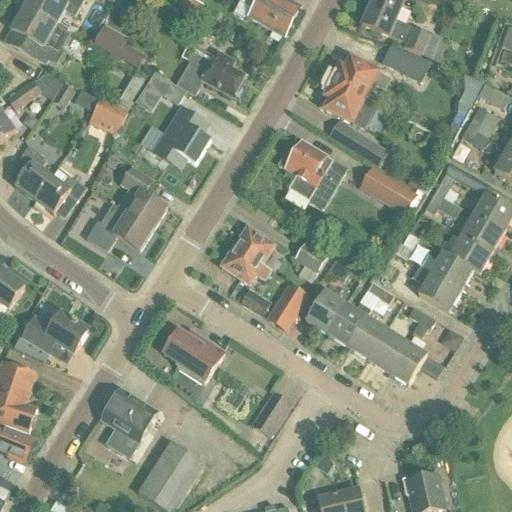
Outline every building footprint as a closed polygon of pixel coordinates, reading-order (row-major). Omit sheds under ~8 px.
[(57,30),(58,27),(65,16),(75,22),(86,1),(83,0),(55,0),(55,1),(53,0),(31,0),(24,13),(57,30)] [(196,25),(205,8),(190,0),(184,0),(176,14),(196,25)] [(303,12),(282,0),(245,0),(242,6),(253,12),(247,21),(285,43),(303,12)] [(454,49),(430,40),(397,25),(404,9),(382,0),(374,0),(362,30),(390,41),(408,48),(406,53),(422,60),(446,70),(454,49)] [(12,35),(5,47),(18,54),(38,65),(47,70),(50,65),(57,69),(65,55),(62,53),(71,37),(68,35),(69,33),(58,27),(57,30),(24,13),(12,35)] [(511,54),(511,32),(509,32),(503,51),(511,54)] [(242,41),(231,35),(227,42),(238,48),(242,41)] [(215,62),(197,52),(190,65),(208,75),(203,85),(234,102),(235,100),(241,100),(244,93),(241,88),(246,79),(232,71),(235,66),(218,57),(215,62)] [(405,78),(411,65),(392,56),(386,69),(405,78)] [(345,66),(335,86),(368,103),(375,88),(386,94),(392,83),(380,78),(381,77),(352,62),(349,68),(345,66)] [(188,96),(178,90),(156,77),(148,91),(162,100),(179,110),(188,96)] [(130,112),(145,86),(131,78),(116,103),(130,112)] [(41,96),(34,86),(21,95),(28,106),(41,96)] [(335,86),(324,108),(329,110),(326,115),(355,130),(356,128),(367,134),(372,123),(369,122),(377,108),(368,103),(335,86)] [(64,114),(76,96),(63,87),(52,104),(53,105),(52,106),(64,114)] [(485,89),(478,101),(488,106),(494,95),(494,94),(485,89)] [(21,95),(7,104),(11,110),(15,115),(28,106),(21,95)] [(117,142),(129,115),(101,103),(89,129),(117,142)] [(160,146),(153,156),(180,174),(187,163),(196,169),(211,145),(202,139),(208,129),(182,112),(160,146)] [(468,133),(477,138),(484,127),(484,126),(489,117),(480,112),(475,121),(468,133)] [(3,116),(0,118),(0,147),(17,137),(3,116)] [(338,126),(329,141),(380,171),(380,170),(389,158),(389,157),(338,126)] [(471,149),(477,138),(468,133),(462,143),(471,149)] [(301,145),(284,173),(297,181),(296,183),(290,194),(323,214),(348,174),(328,162),(301,145)] [(35,204),(53,179),(43,172),(49,163),(30,150),(23,159),(33,166),(16,191),(35,204)] [(511,185),(511,158),(506,155),(494,176),(511,185)] [(110,161),(105,170),(113,175),(118,166),(110,161)] [(474,221),(505,238),(511,226),(511,213),(487,199),(492,191),(452,168),(435,198),(444,203),(455,185),(485,202),(474,221)] [(416,197),(372,171),(360,193),(406,221),(407,218),(413,222),(427,200),(417,195),(416,197)] [(53,179),(35,204),(55,218),(69,198),(78,205),(87,193),(58,172),(53,179)] [(132,193),(120,213),(155,236),(169,213),(152,202),(146,198),(154,186),(154,185),(133,172),(123,188),(132,193)] [(412,181),(408,188),(419,194),(424,186),(425,185),(426,182),(420,178),(412,181)] [(438,214),(444,203),(435,198),(428,209),(438,214)] [(99,225),(89,242),(109,255),(118,242),(123,246),(141,257),(155,236),(120,213),(118,215),(112,211),(102,227),(99,225)] [(493,259),(505,238),(474,221),(462,241),(493,259)] [(409,238),(419,243),(425,233),(416,227),(409,238)] [(236,252),(272,277),(273,275),(265,270),(278,252),(249,232),(243,240),(244,243),(241,243),(238,248),(238,251),(236,251),(236,252)] [(412,255),(419,243),(409,238),(403,249),(412,255)] [(482,279),(493,259),(462,241),(451,262),(475,276),(482,279)] [(357,271),(374,267),(369,243),(351,247),(357,271)] [(317,279),(329,260),(306,246),(295,264),(317,279)] [(265,287),(272,277),(236,252),(236,255),(233,255),(230,260),(230,263),(227,264),(222,272),(251,292),(257,282),(265,287)] [(432,278),(432,279),(463,297),(475,276),(451,262),(444,258),(437,253),(432,262),(439,266),(432,278)] [(366,277),(357,271),(340,259),(328,277),(344,287),(349,278),(360,286),(366,277)] [(390,284),(391,282),(397,272),(387,266),(380,278),(390,284)] [(420,271),(413,283),(425,291),(420,301),(451,318),(463,297),(432,279),(432,278),(420,271)] [(26,292),(3,276),(0,279),(0,308),(9,315),(26,292)] [(379,304),(385,295),(373,287),(367,297),(356,316),(347,310),(328,340),(348,353),(367,323),(379,304)] [(269,324),(268,324),(287,336),(309,302),(290,290),(269,324)] [(389,311),(395,301),(385,295),(379,304),(389,311)] [(264,321),(271,309),(251,296),(243,308),(264,321)] [(328,340),(347,310),(327,297),(308,327),(328,340)] [(420,329),(426,319),(414,312),(408,321),(419,328),(420,329)] [(89,335),(62,318),(53,333),(36,322),(24,343),(49,358),(55,348),(74,359),(89,335)] [(431,335),(431,333),(437,326),(426,319),(420,329),(419,328),(413,337),(423,343),(428,334),(431,335)] [(368,366),(387,336),(367,323),(348,353),(368,366)] [(451,330),(444,343),(461,351),(467,338),(451,330)] [(187,341),(179,335),(163,358),(177,368),(175,370),(202,389),(224,359),(191,336),(187,341)] [(388,379),(407,349),(387,336),(368,366),(388,379)] [(407,349),(388,379),(409,392),(420,374),(436,384),(444,373),(428,363),(428,362),(407,349)] [(0,381),(0,400),(28,409),(38,378),(5,367),(0,381)] [(271,443),(293,409),(274,396),(252,431),(252,432),(269,442),(271,443)] [(123,397),(105,427),(115,433),(106,449),(131,464),(140,448),(158,418),(123,397)] [(39,413),(28,409),(0,400),(0,425),(31,436),(39,413)] [(36,446),(0,429),(0,456),(26,468),(36,446)] [(97,466),(103,449),(90,444),(83,460),(97,466)] [(154,474),(188,498),(207,470),(171,446),(154,474)] [(328,479),(334,469),(324,456),(315,472),(328,479)] [(13,479),(0,471),(0,503),(6,507),(13,492),(8,489),(13,479)] [(158,511),(179,511),(188,498),(154,474),(138,498),(158,511)] [(445,511),(438,480),(422,484),(421,480),(404,484),(408,502),(411,501),(414,511),(445,511)] [(362,511),(359,496),(302,509),(302,511),(362,511)]
